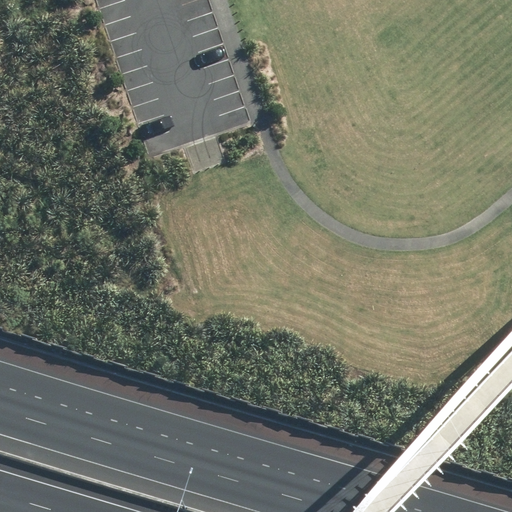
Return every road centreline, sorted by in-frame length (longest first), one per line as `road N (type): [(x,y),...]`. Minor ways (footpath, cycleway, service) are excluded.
road 1 (motorway): [(0,409),(339,511)]
road 2 (unclassified): [(155,0),(197,128)]
